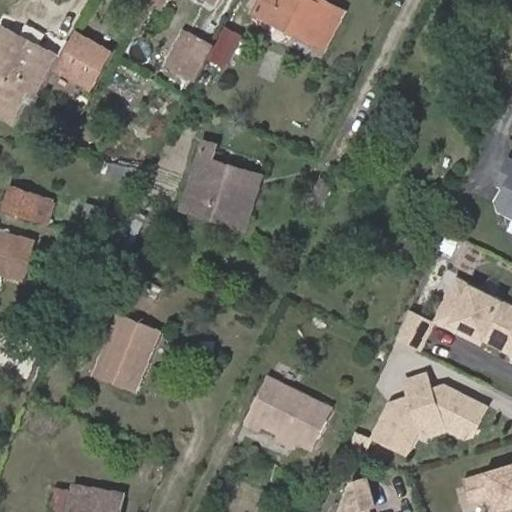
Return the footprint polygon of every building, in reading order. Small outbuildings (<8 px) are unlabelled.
[(162,9),(166,0),(146,0),(162,9)] [(308,8),(295,1),(292,0),(260,0),(252,19),(322,55),(341,17),(311,1),(308,8)] [(185,56),(201,24),(191,18),(174,51),(185,56)] [(185,56),(203,66),(220,33),(201,24),(185,56)] [(0,59),(14,32),(5,27),(0,35),(0,59)] [(59,54),(14,32),(0,59),(0,113),(13,120),(30,88),(39,93),(59,54)] [(102,64),(109,50),(77,34),(62,62),(86,74),(94,60),(102,64)] [(223,35),(207,68),(220,74),(236,43),(223,35)] [(86,74),(62,62),(57,72),(88,89),(102,64),(94,60),(86,74)] [(234,222),(250,175),(212,163),(217,148),(204,144),(181,213),(203,220),(205,212),(234,222)] [(511,164),(503,160),(492,182),(500,186),(492,201),(494,208),(509,215),(511,213),(511,164)] [(241,233),(259,178),(250,175),(234,222),(205,212),(203,220),(241,233)] [(320,178),(307,205),(322,212),(335,185),(320,178)] [(9,189),(3,213),(45,223),(51,199),(9,189)] [(96,225),(102,202),(88,199),(83,222),(96,225)] [(0,263),(6,265),(4,272),(27,277),(35,242),(0,233),(0,263)] [(511,309),(454,281),(435,321),(449,328),(451,323),(480,338),(505,350),(511,335),(511,309)] [(416,351),(429,325),(406,312),(400,326),(394,339),(416,351)] [(133,397),(158,334),(119,319),(94,381),(133,397)] [(480,338),(451,323),(449,328),(477,342),(480,338)] [(0,369),(19,376),(31,340),(2,330),(0,336),(0,369)] [(427,392),(421,375),(405,381),(410,397),(427,392)] [(267,377),(244,424),(260,432),(262,427),(278,434),(298,444),(312,451),(332,408),(267,377)] [(470,435),(484,408),(442,387),(427,392),(410,397),(388,404),(371,438),(404,454),(417,427),(439,420),(452,426),(449,431),(462,437),(470,435)] [(421,438),(446,429),(449,431),(452,426),(439,420),(417,427),(421,438)] [(278,434),(276,439),(296,449),(298,444),(278,434)] [(511,463),(458,480),(465,504),(487,497),(491,511),(493,511),(511,506),(511,463)] [(120,511),(123,494),(76,486),(74,495),(48,491),(44,511),(120,511)]
